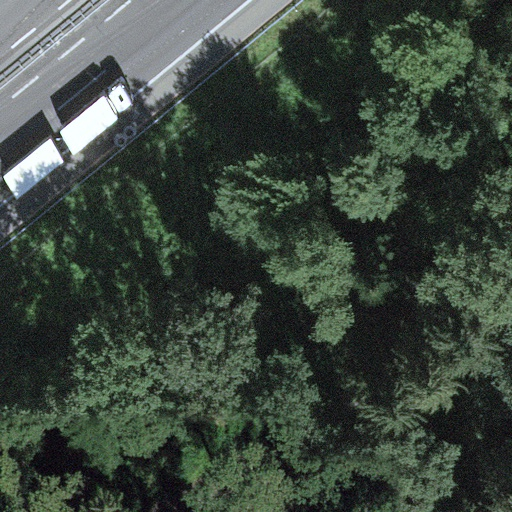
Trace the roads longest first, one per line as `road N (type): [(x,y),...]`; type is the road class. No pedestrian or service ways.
road 1 (track): [(511,292),(147,511)]
road 2 (motorway): [(0,157),(191,0)]
